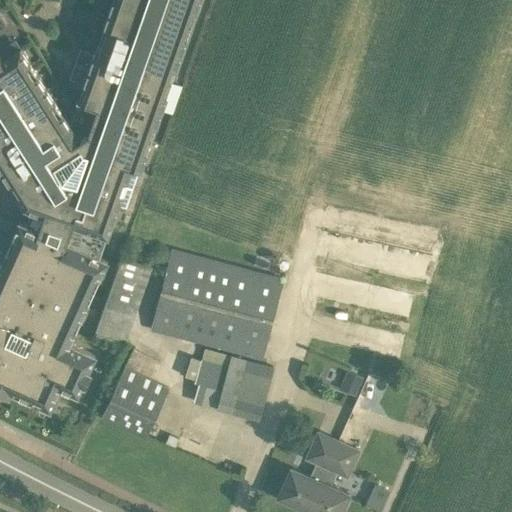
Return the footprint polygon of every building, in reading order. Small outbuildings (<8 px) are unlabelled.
[(113,0),(70,124),(21,47),(2,59),(0,55),(0,165),(4,172),(7,169),(13,177),(9,180),(25,205),(32,207),(26,223),(99,256),(107,234),(108,234),(118,204),(126,207),(139,168),(141,168),(199,0),(113,0)] [(0,280),(0,389),(9,393),(11,389),(51,407),(61,385),(78,393),(83,381),(86,382),(91,370),(89,369),(95,354),(70,343),(107,260),(99,256),(26,223),(20,220),(12,237),(19,240),(7,264),(1,262),(0,264),(0,280),(0,281),(0,280)] [(173,249),(150,330),(262,360),(284,278),(173,249)] [(153,266),(124,255),(96,334),(125,344),(153,266)] [(236,412),(251,359),(232,354),(231,355),(228,367),(202,359),(196,381),(199,382),(194,401),(236,412)] [(334,362),(324,378),(334,385),(344,369),(334,362)] [(167,390),(123,369),(101,418),(145,438),(167,390)] [(355,395),(364,376),(348,369),(339,387),(355,395)] [(318,431),(306,456),(317,461),(311,476),(291,467),(277,496),(307,509),(338,440),(318,431)] [(169,434),(166,441),(175,445),(178,438),(169,434)] [(336,469),(347,474),(358,449),(338,440),(307,509),(312,511),(340,511),(349,493),(329,484),(336,469)] [(380,509),(388,490),(375,485),(367,504),(380,509)]
